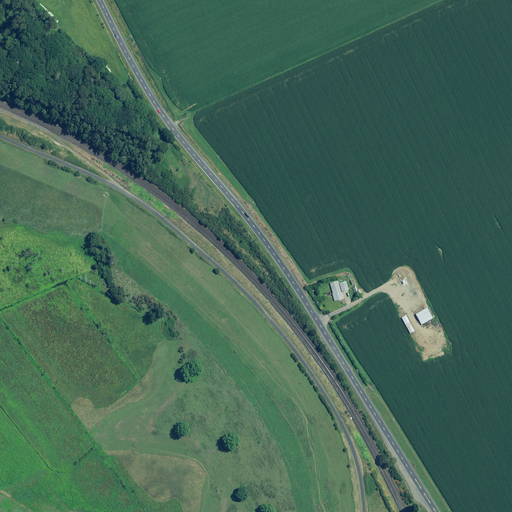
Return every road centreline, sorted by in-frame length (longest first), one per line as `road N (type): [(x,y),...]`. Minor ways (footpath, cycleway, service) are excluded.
road 1 (primary): [(99,0),(153,101),(293,282),(435,511)]
road 2 (unclassified): [(365,511),(344,428),(257,305),(129,195),(0,136)]
